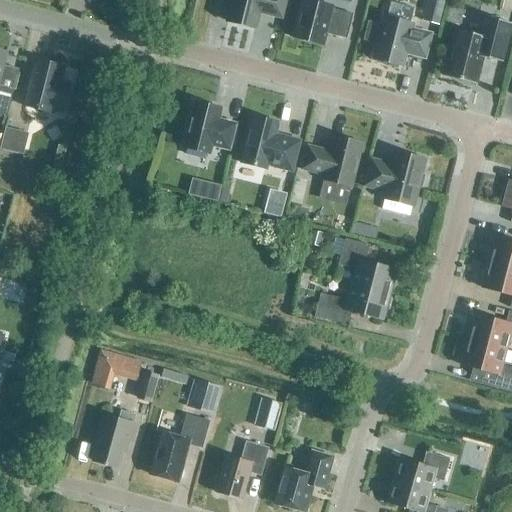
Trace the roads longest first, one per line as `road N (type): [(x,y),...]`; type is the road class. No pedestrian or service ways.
road 1 (residential): [(344,511),(378,399),(419,368),(473,165),(469,133)]
road 2 (residential): [(469,133),(448,118),(176,51)]
road 3 (residential): [(0,6),(176,51)]
road 4 (residential): [(162,511),(0,464)]
